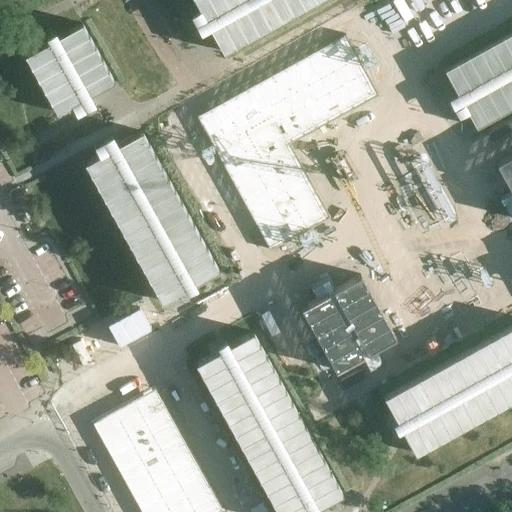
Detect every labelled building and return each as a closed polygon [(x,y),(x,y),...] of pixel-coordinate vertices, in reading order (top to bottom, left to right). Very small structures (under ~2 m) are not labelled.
[(213,27),(226,50),(317,0),(197,0),(202,8),(195,11),(192,13),(197,22),(203,32),(208,30),(213,27)] [(116,79),(84,21),(60,34),(58,30),(56,31),(53,32),(51,33),(50,34),(48,31),(41,35),(45,43),(26,53),(59,111),(73,104),(77,112),(78,113),(88,108),(98,102),(95,97),(92,92),(116,79)] [(478,126),(511,106),(511,31),(446,68),(454,81),(460,92),(450,98),(452,102),(455,107),(461,118),(471,112),(478,126)] [(346,33),(196,116),(270,250),(330,217),(289,143),(379,94),(346,33)] [(221,269),(144,129),(120,142),(117,138),(115,133),(105,138),(96,143),(101,153),(86,161),(163,300),(179,291),(184,300),(193,295),(191,291),(195,289),(200,286),(197,282),(221,269)] [(511,153),(495,162),(511,192),(511,153)] [(420,163),(387,181),(447,290),(480,272),(420,163)] [(360,273),(300,307),(335,370),(395,337),(360,273)] [(477,296),(456,307),(461,316),(481,305),(477,296)] [(404,428),(417,452),(511,399),(511,324),(385,395),(394,411),(386,416),(391,424),(395,422),(397,426),(399,431),(404,428)] [(197,361),(281,511),(324,511),(323,510),(321,505),(345,492),(255,329),(231,343),(229,338),(226,340),(223,341),(220,343),(218,339),(208,344),(213,353),(197,361)] [(360,368),(340,379),(345,388),(365,376),(360,368)] [(154,385),(90,421),(139,511),(221,511),(224,511),(154,385)]
